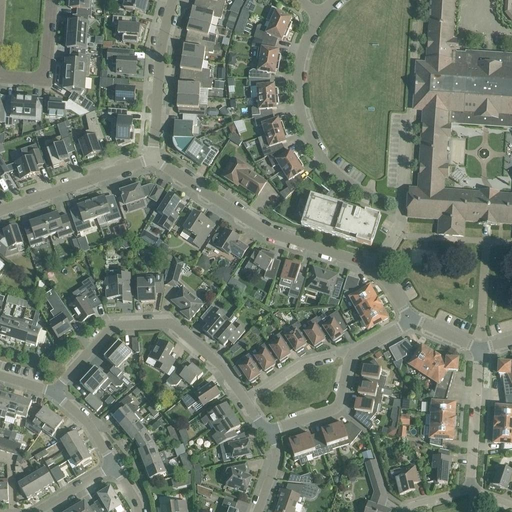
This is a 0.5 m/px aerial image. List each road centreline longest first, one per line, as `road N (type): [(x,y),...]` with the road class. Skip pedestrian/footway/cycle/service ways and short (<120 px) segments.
road 1 (residential): [(410,317),(365,263),(266,231),(152,158)]
road 2 (residential): [(244,401),(220,365),(164,323),(108,329),(54,392)]
road 3 (unknown): [(469,259),(468,489)]
road 4 (residential): [(367,194),(330,168),(305,131),(297,71),(319,16)]
road 5 (residential): [(0,210),(152,158)]
road 6 (residential): [(152,158),(171,0)]
road 7 (residential): [(471,490),(479,349)]
road 8 (unclassified): [(265,432),(332,409),(351,355)]
